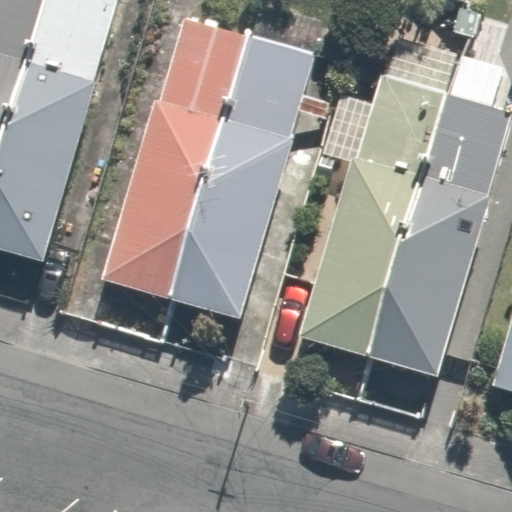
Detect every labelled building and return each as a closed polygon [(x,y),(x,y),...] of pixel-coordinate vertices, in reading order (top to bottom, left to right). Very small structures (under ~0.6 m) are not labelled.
[(115,0),(24,0),(20,16),(0,9),(0,241),(39,253),(115,0)] [(150,94),(136,90),(85,275),(235,316),(310,45),(174,8),(150,94)] [(511,9),(509,23),(498,67),(511,70),(511,9)] [(509,23),(465,12),(450,75),(494,85),(498,67),(509,23)] [(500,107),(351,71),(287,333),(436,369),(500,107)]
